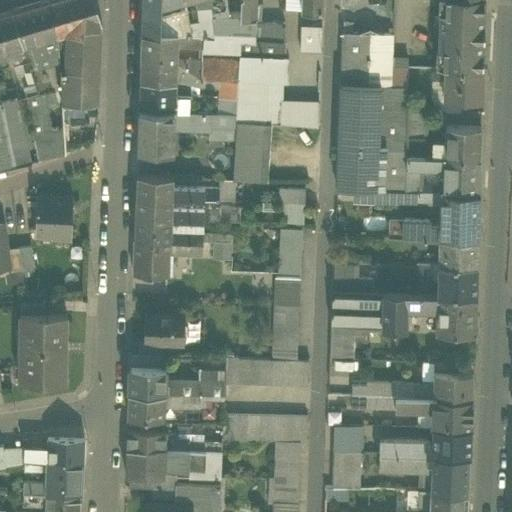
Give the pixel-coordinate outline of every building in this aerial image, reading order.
[(45,0),(13,10),(22,43),(58,33),(49,0),(45,0)] [(49,0),(58,33),(101,20),(94,0),(49,0)] [(177,32),(192,32),(187,5),(185,0),(143,0),(143,21),(142,31),(177,32)] [(209,0),(197,0),(198,4),(200,32),(203,32),(215,33),(209,0)] [(239,50),(239,37),(240,17),(240,13),(228,13),(225,0),(209,0),(215,33),(203,32),(203,46),(202,49),(239,50)] [(240,0),(240,13),(240,17),(256,17),(256,4),(256,0),(240,0)] [(322,0),(302,0),(302,9),(322,10),(322,0)] [(440,0),(440,7),(484,9),(484,0),(440,0)] [(482,67),(484,9),(440,7),(438,48),(444,49),(443,67),(445,67),(483,68),(483,67),(482,67)] [(13,10),(0,13),(0,50),(22,43),(13,10)] [(256,22),(256,17),(240,17),(239,37),(255,38),(256,22)] [(97,100),(101,20),(58,33),(61,86),(61,100),(62,100),(97,100)] [(255,38),(284,40),(284,23),(261,22),(256,22),(255,38)] [(301,49),(321,50),(321,43),(322,26),(302,25),(301,49)] [(341,82),(367,83),(369,31),(342,30),(341,82)] [(141,56),(141,60),(176,62),(177,57),(177,45),(177,32),(142,31),(141,56)] [(394,33),(369,31),(367,83),(381,84),(406,85),(407,65),(393,64),(394,33)] [(192,32),(177,32),(177,45),(203,46),(203,32),(200,32),(192,32)] [(36,85),(38,93),(48,90),(61,86),(58,33),(22,43),(29,64),(36,85)] [(238,59),(238,79),(268,80),(284,81),(287,81),(288,56),(283,56),(284,40),(255,38),(239,37),(239,50),(238,59)] [(177,45),(177,57),(202,57),(202,49),(203,46),(177,45)] [(202,59),(201,77),(238,79),(238,59),(202,57),(202,59)] [(188,69),(201,77),(202,59),(190,58),(188,69)] [(176,83),(176,80),(176,62),(141,60),(140,81),(176,83)] [(188,69),(176,62),(176,80),(201,86),(201,77),(188,69)] [(22,89),(24,89),(36,85),(29,64),(15,68),(22,89)] [(459,100),(482,100),(483,68),(445,67),(444,80),(443,97),(443,99),(459,100)] [(223,87),(223,96),(237,96),(238,79),(201,77),(201,86),(223,87)] [(236,120),(266,122),(268,80),(238,79),(237,96),(236,112),(236,120)] [(284,81),(268,80),(266,122),(271,123),(281,123),(282,100),(283,100),(284,81)] [(443,97),(444,80),(431,80),(430,97),(435,97),(443,97)] [(140,103),(175,104),(175,93),(176,83),(140,81),(140,103)] [(377,189),(381,84),(367,83),(341,82),(336,187),(353,188),(376,189),(377,189)] [(406,85),(381,84),(377,189),(404,190),(405,182),(405,167),(406,155),(407,106),(406,85)] [(38,93),(36,85),(24,89),(26,97),(27,97),(27,96),(38,93)] [(51,102),(48,90),(38,93),(27,96),(27,97),(28,100),(34,132),(49,129),(45,103),(51,102)] [(192,94),(175,93),(175,104),(192,105),(192,94)] [(236,112),(237,96),(223,96),(217,95),(217,112),(236,112)] [(434,110),(459,111),(459,100),(443,99),(443,97),(435,97),(434,110)] [(1,105),(13,167),(31,163),(28,148),(18,98),(0,102),(1,105)] [(281,123),(318,126),(319,115),(319,101),(283,100),(282,100),(281,123)] [(0,169),(13,167),(1,105),(0,105),(0,169)] [(406,155),(424,156),(425,108),(407,107),(406,155)] [(173,145),(173,128),(174,110),(139,109),(138,144),(138,151),(172,152),(173,145)] [(207,111),(174,110),(173,128),(208,129),(207,111)] [(209,137),(235,139),(236,120),(236,112),(217,112),(207,111),(208,129),(209,137)] [(266,122),(236,120),(235,139),(232,179),(233,179),(268,181),(271,123),(266,122)] [(446,124),(445,145),(445,156),(480,158),(481,125),(446,124)] [(36,146),(38,158),(64,154),(63,127),(49,129),(34,132),(36,146)] [(433,156),(445,156),(445,145),(434,145),(433,156)] [(28,148),(31,163),(39,161),(38,158),(36,146),(28,148)] [(436,169),(445,162),(445,156),(433,156),(424,156),(406,155),(406,167),(422,168),(436,169)] [(480,158),(445,156),(445,162),(444,183),(443,191),(479,192),(480,158)] [(405,167),(405,182),(413,182),(413,191),(421,191),(422,182),(422,168),(406,167),(405,167)] [(137,173),(136,196),(172,197),(172,186),(173,175),(137,173)] [(219,178),(219,188),(233,189),(233,179),(232,179),(219,178)] [(405,182),(404,190),(407,190),(413,191),(413,182),(405,182)] [(422,182),(421,191),(441,191),(443,191),(444,183),(422,182)] [(205,187),(172,186),(172,197),(204,199),(205,187)] [(204,199),(218,199),(219,188),(205,187),(204,199)] [(232,200),(233,189),(219,188),(218,199),(232,200)] [(286,202),(305,203),(306,189),(281,188),(281,202),(286,202)] [(375,202),(376,189),(353,188),(353,201),(375,202)] [(406,203),(407,190),(404,190),(377,189),(376,189),(375,202),(406,203)] [(413,191),(407,190),(406,203),(421,204),(421,202),(421,191),(413,191)] [(421,202),(440,204),(441,191),(421,191),(421,202)] [(439,238),(477,239),(479,192),(443,191),(441,191),(440,204),(440,224),(439,238)] [(136,196),(136,216),(171,218),(172,206),(172,197),(136,196)] [(50,236),(71,237),(72,198),(35,197),(34,227),(50,228),(50,236)] [(305,203),(286,202),(285,217),(305,217),(305,203)] [(220,219),(240,220),(240,206),(220,205),(220,207),(220,219)] [(204,207),(172,206),(171,218),(203,219),(204,207)] [(203,219),(220,219),(220,207),(204,207),(203,219)] [(136,216),(135,237),(170,239),(171,226),(171,218),(136,216)] [(171,226),(203,227),(203,219),(171,218),(171,226)] [(0,266),(9,265),(10,265),(7,247),(3,219),(0,219),(0,266)] [(404,236),(405,219),(388,219),(388,236),(404,236)] [(404,236),(429,237),(430,224),(430,220),(405,219),(404,236)] [(440,224),(430,224),(429,237),(439,238),(440,224)] [(203,227),(171,226),(170,239),(198,240),(202,240),(203,232),(203,227)] [(34,236),(50,236),(50,228),(34,227),(34,236)] [(279,272),(300,273),(302,229),(281,228),(279,272)] [(203,232),(202,240),(213,240),(232,241),(232,233),(203,232)] [(169,253),(170,239),(135,237),(134,273),(168,275),(169,253)] [(439,252),(439,262),(476,263),(477,239),(439,238),(439,252)] [(169,253),(198,255),(198,240),(170,239),(169,253)] [(232,241),(213,240),(213,257),(232,258),(232,241)] [(30,244),(19,246),(22,270),(33,269),(30,244)] [(9,265),(10,272),(22,270),(19,246),(7,247),(10,265),(9,265)] [(475,294),(476,263),(439,262),(437,293),(475,295),(475,294)] [(332,289),(357,290),(358,265),(334,264),(332,289)] [(23,279),(22,270),(10,272),(11,280),(23,279)] [(272,358),(272,359),(296,360),(298,304),(299,278),(275,277),(274,304),(272,358)] [(354,327),(366,327),(368,291),(357,290),(332,289),(331,323),(331,326),(354,327)] [(404,329),(405,307),(405,292),(368,291),(366,327),(404,329)] [(437,293),(405,292),(405,307),(437,308),(436,330),(474,331),(475,295),(437,293)] [(20,313),(44,313),(44,302),(20,302),(20,313)] [(18,382),(66,382),(66,314),(44,313),(20,313),(19,313),(18,382)] [(163,343),(185,343),(186,315),(145,314),(145,339),(145,342),(163,343)] [(330,356),(353,357),(354,327),(331,326),(330,356)] [(140,354),(163,354),(163,343),(145,342),(145,339),(140,339),(140,354)] [(226,383),(272,384),(272,359),(238,358),(238,357),(238,356),(226,356),(225,372),(226,372),(226,383)] [(309,360),(296,360),(272,359),(272,384),(308,386),(309,360)] [(422,360),(421,381),(432,381),(432,371),(452,372),(453,362),(422,360)] [(130,367),(129,391),(199,393),(199,380),(165,379),(165,368),(130,367)] [(199,393),(223,394),(225,394),(226,383),(226,372),(225,372),(223,372),(200,371),(199,380),(199,393)] [(472,373),(452,372),(432,371),(432,381),(421,381),(421,385),(392,384),(392,395),(432,397),(471,398),(472,373)] [(352,383),(351,394),(351,407),(391,408),(392,395),(392,384),(352,383)] [(198,406),(199,393),(129,391),(128,415),(164,417),(164,405),(198,406)] [(391,408),(431,410),(432,397),(392,395),(391,408)] [(471,398),(432,397),(431,410),(431,422),(470,423),(471,398)] [(222,438),(270,440),(271,415),(223,413),(222,425),(221,438),(222,438)] [(307,416),(271,415),(270,440),(275,440),(300,441),(306,441),(307,416)] [(333,424),(332,451),(357,452),(362,453),(363,425),(333,424)] [(380,437),(379,453),(469,457),(470,428),(434,426),(433,444),(429,444),(429,439),(398,438),(380,437)] [(127,448),(163,449),(164,431),(127,429),(127,448)] [(177,431),(164,431),(163,449),(190,450),(190,439),(177,439),(177,431)] [(48,437),(47,448),(47,458),(82,459),(83,439),(48,437)] [(275,440),(274,464),(300,465),(300,441),(275,440)] [(47,448),(24,447),(24,457),(42,458),(47,458),(47,448)] [(131,476),(154,476),(163,476),(163,475),(163,468),(163,449),(127,448),(126,475),(131,476)] [(3,452),(4,461),(20,459),(20,449),(3,452)] [(163,468),(189,469),(190,450),(163,449),(163,468)] [(215,451),(190,450),(189,469),(189,477),(215,478),(215,451)] [(332,451),(331,488),(355,489),(357,452),(332,451)] [(431,466),(431,475),(430,491),(467,492),(469,457),(379,453),(378,469),(426,471),(427,466),(431,466)] [(24,468),(41,468),(42,458),(24,457),(24,459),(24,463),(24,468)] [(47,469),(46,482),(46,494),(81,495),(82,459),(47,458),(47,469)] [(274,464),(274,477),(299,478),(300,465),(274,464)] [(154,487),(176,488),(176,484),(176,476),(163,475),(163,476),(154,476),(154,487)] [(176,488),(154,487),(154,476),(131,476),(130,487),(153,488),(153,503),(175,504),(176,488)] [(267,502),(272,502),(298,503),(299,478),(274,477),(268,477),(267,502)] [(23,492),(46,494),(46,482),(23,481),(23,492)] [(176,488),(175,504),(183,504),(184,507),(219,508),(220,486),(176,484),(176,488)] [(417,490),(417,508),(429,509),(430,491),(423,490),(417,490)] [(466,511),(467,492),(430,491),(429,509),(429,511),(466,511)] [(22,504),(45,506),(46,494),(23,492),(22,504)] [(45,506),(44,511),(80,511),(81,495),(46,494),(45,506)] [(272,502),(271,511),(298,511),(298,503),(272,502)] [(183,511),(184,507),(183,504),(175,504),(153,503),(148,503),(147,511),(183,511)]
